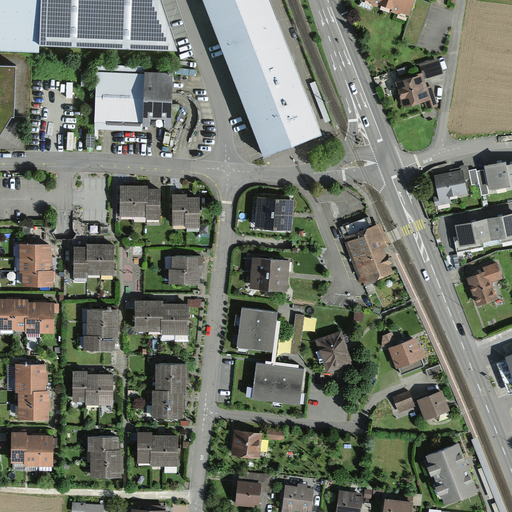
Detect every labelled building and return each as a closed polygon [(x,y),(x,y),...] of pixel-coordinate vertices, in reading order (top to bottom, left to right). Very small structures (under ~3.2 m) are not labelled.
[(39,45),(176,50),(160,0),(0,0),(0,50),(39,53),(39,45)] [(247,114),(264,157),(321,135),(269,0),(203,0),(216,33),(232,74),(247,114)] [(365,0),(409,16),(414,0),(365,0)] [(416,0),(402,42),(416,46),(431,4),(419,0),(416,0)] [(424,79),(443,73),(438,58),(419,64),(424,79)] [(16,67),(0,66),(0,135),(10,118),(14,117),(16,67)] [(151,119),(164,120),(164,127),(173,127),(174,99),(174,72),(95,70),(94,130),(143,131),(143,125),(151,125),(151,119)] [(396,83),(404,108),(425,101),(428,109),(439,105),(432,86),(427,88),(422,74),(396,83)] [(484,166),(489,189),(510,185),(506,166),(506,162),(484,166)] [(450,170),(451,172),(463,169),(465,180),(471,179),(469,170),(468,164),(460,166),(460,168),(450,170)] [(452,203),(451,197),(468,194),(465,180),(463,169),(451,172),(434,175),(438,197),(434,198),(436,206),(452,203)] [(472,185),(479,184),(477,171),(476,169),(469,170),(471,179),(472,185)] [(484,170),(477,171),(479,184),(482,195),(489,194),(484,170)] [(133,217),(133,186),(121,186),(120,217),(133,217)] [(133,217),(146,217),(146,203),(148,203),(148,190),(148,186),(133,186),(133,217)] [(146,217),(146,220),(160,220),(161,190),(148,190),(148,203),(146,203),(146,217)] [(173,225),(185,225),(185,212),(187,212),(187,197),(187,194),(173,194),(173,225)] [(185,225),(185,229),(200,229),(200,197),(187,197),(187,212),(185,212),(185,225)] [(257,198),(255,228),(292,231),(294,201),(257,198)] [(511,213),(487,219),(492,241),(500,239),(501,243),(511,240),(511,213)] [(338,228),(342,237),(344,236),(347,242),(345,243),(361,281),(364,280),(366,283),(393,272),(390,265),(392,264),(389,256),(388,256),(384,248),(390,245),(381,222),(374,226),(369,215),(338,228)] [(492,241),(487,219),(455,225),(458,237),(454,238),(457,253),(484,247),(483,243),(492,241)] [(19,258),(50,258),(50,245),(19,244),(19,258)] [(88,262),(88,275),(100,275),(100,244),(87,245),(87,247),(87,262),(88,262)] [(114,244),(100,244),(100,275),(114,275),(114,244)] [(74,278),(88,278),(88,275),(88,262),(87,262),(87,247),(73,247),(74,278)] [(172,257),(172,270),(186,270),(186,272),(200,272),(203,272),(203,257),(172,257)] [(252,257),(250,289),(288,291),(290,259),(252,257)] [(36,271),(50,271),(50,258),(19,258),(19,272),(23,272),(36,272),(36,271)] [(468,279),(478,305),(491,299),(494,306),(502,303),(499,296),(495,297),(488,279),(500,275),(495,263),(484,267),(486,272),(468,279)] [(172,270),(169,270),(169,284),(200,284),(200,272),(186,272),(186,270),(172,270)] [(36,272),(23,272),(23,285),(53,285),(53,271),(50,271),(36,271),(36,272)] [(0,298),(0,330),(13,330),(13,299),(0,298)] [(28,299),(13,299),(13,330),(25,330),(25,317),(28,317),(28,302),(28,299)] [(148,332),(148,301),(135,301),(135,332),(148,332)] [(148,332),(161,332),(161,319),(163,319),(163,304),(163,301),(148,301),(148,332)] [(25,330),(25,333),(40,333),(41,302),(28,302),(28,317),(25,317),(25,330)] [(54,302),(41,302),(40,333),(54,333),(54,302)] [(161,332),(161,335),(174,335),(174,304),(163,304),(163,319),(161,319),(161,332)] [(188,304),(174,304),(174,335),(188,335),(189,307),(189,304),(188,304)] [(237,347),(273,351),(277,311),(241,307),(237,347)] [(88,310),(88,323),(118,323),(118,310),(88,310)] [(353,320),(363,321),(363,312),(354,312),(353,320)] [(298,354),(302,314),(295,313),(291,353),(298,354)] [(317,331),(318,316),(307,316),(306,330),(317,331)] [(118,338),(118,323),(88,323),(88,336),(101,336),(101,338),(115,338),(118,338)] [(326,373),(353,363),(341,330),(315,339),(326,373)] [(384,344),(393,340),(390,332),(381,336),(384,344)] [(84,351),(115,351),(115,338),(101,338),(101,336),(88,336),(85,336),(84,351)] [(399,368),(401,375),(424,366),(421,358),(426,356),(423,347),(420,348),(416,337),(389,348),(397,369),(399,368)] [(511,355),(495,362),(508,393),(511,390),(511,355)] [(304,369),(256,362),(251,398),(299,404),(304,369)] [(156,378),(186,378),(186,364),(156,365),(156,378)] [(426,370),(428,376),(442,371),(440,364),(426,370)] [(16,378),(46,378),(46,365),(16,365),(16,378)] [(73,402),(86,402),(86,389),(87,389),(87,375),(87,371),(73,371),(73,402)] [(86,402),(86,405),(99,405),(99,375),(87,375),(87,389),(86,389),(86,402)] [(113,375),(99,375),(99,405),(113,406),(113,375)] [(32,391),(46,391),(46,378),(16,378),(16,393),(18,393),(32,393),(32,391)] [(186,378),(156,378),(156,391),(170,391),(170,392),(183,392),(187,392),(186,378)] [(32,393),(18,393),(18,406),(49,406),(49,391),(46,391),(32,391),(32,393)] [(183,405),(183,392),(170,392),(170,391),(156,391),(153,391),(153,405),(183,405)] [(392,398),(399,413),(415,406),(408,391),(392,398)] [(418,401),(426,420),(450,411),(442,391),(418,401)] [(183,405),(153,405),(152,418),(183,418),(183,405)] [(49,420),(49,406),(18,406),(18,418),(49,420)] [(268,427),(267,438),(283,440),(284,429),(268,427)] [(234,430),(231,454),(259,458),(262,433),(234,430)] [(11,463),(24,463),(24,451),(27,451),(27,435),(27,432),(12,432),(11,463)] [(138,463),(151,463),(151,450),(152,450),(152,436),(152,433),(138,433),(138,463)] [(24,463),(24,467),(38,467),(38,435),(27,435),(27,451),(24,451),(24,463)] [(52,435),(38,435),(38,467),(53,467),(52,435)] [(151,463),(151,466),(164,466),(164,436),(152,436),(152,450),(151,450),(151,463)] [(178,436),(164,436),(164,466),(177,466),(178,436)] [(105,450),(118,450),(118,438),(88,437),(88,452),(91,452),(105,452),(105,450)] [(446,505),(478,492),(458,444),(427,457),(431,467),(428,468),(432,476),(434,475),(438,486),(436,487),(440,496),(442,496),(446,505)] [(91,452),(91,463),(121,463),(121,450),(118,450),(105,450),(105,452),(91,452)] [(121,477),(121,463),(91,463),(91,477),(121,477)] [(236,505),(255,507),(255,505),(259,505),(261,491),(272,492),(273,476),(239,472),(236,505)] [(311,511),(314,489),(307,488),(308,485),(298,484),(298,487),(286,485),(282,511),(293,511),(294,510),(306,511),(311,511)] [(374,494),(384,495),(385,488),(374,487),(374,494)] [(364,497),(372,498),(373,489),(365,488),(364,497)] [(337,511),(360,511),(363,494),(340,491),(337,511)] [(408,493),(407,502),(413,503),(413,505),(421,506),(422,495),(408,493)] [(412,511),(413,505),(413,503),(407,502),(385,500),(383,511),(412,511)] [(71,510),(101,511),(101,503),(71,502),(71,510)]
